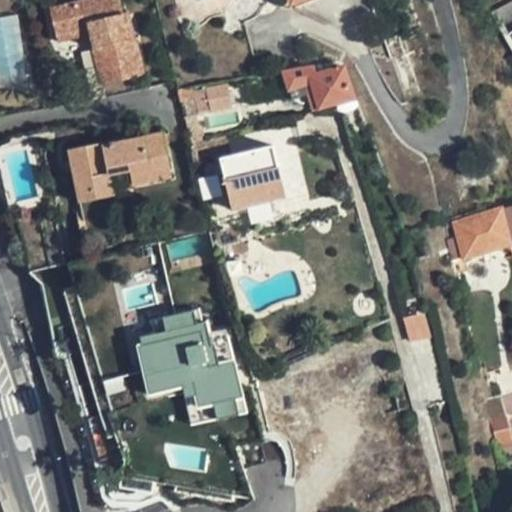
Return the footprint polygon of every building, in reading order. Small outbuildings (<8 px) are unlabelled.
[(92,0),(51,10),(56,33),(88,26),(90,35),(102,86),(145,76),(135,37),(129,36),(121,0),(92,0)] [(416,16),(392,24),(394,31),(402,55),(426,45),(416,16)] [(88,26),(56,33),(59,42),(90,35),(88,26)] [(402,55),(394,31),(378,36),(386,59),(399,55),(402,55)] [(441,91),(426,45),(402,55),(399,55),(414,101),(441,91)] [(325,64),(286,72),(293,99),(304,105),(312,103),(314,110),(338,104),(340,112),(345,113),(355,111),(359,109),(356,100),(343,67),(326,70),(325,64)] [(193,89),(182,91),(188,118),(197,116),(201,115),(200,115),(232,109),(228,86),(194,92),(193,89)] [(188,118),(185,118),(192,147),(203,144),(197,116),(188,118)] [(171,175),(163,134),(104,146),(103,143),(74,150),(85,203),(113,196),(112,190),(171,175)] [(203,144),(192,147),(195,164),(222,158),(234,210),(287,198),(275,145),(234,155),(231,137),(203,144)] [(511,203),(444,220),(454,258),(511,244),(511,243),(511,203)] [(130,406),(95,274),(60,284),(109,459),(119,455),(106,414),(130,406)] [(426,310),(404,316),(411,340),(433,334),(426,310)] [(138,339),(140,347),(183,338),(184,341),(207,335),(216,372),(238,367),(227,330),(216,332),(214,322),(138,339)] [(183,338),(140,347),(152,397),(196,386),(201,406),(245,396),(238,367),(216,372),(207,335),(184,341),(183,338)] [(196,386),(152,397),(154,405),(184,397),(192,427),(249,414),(245,396),(201,406),(196,386)] [(511,435),(511,429),(503,396),(478,402),(482,420),(493,417),(499,439),(511,435)] [(511,435),(499,439),(500,443),(511,439),(511,435)] [(499,439),(482,443),(487,463),(504,459),(500,443),(499,439)]
